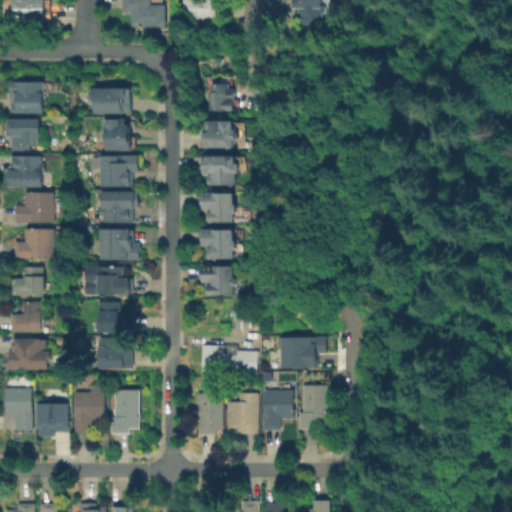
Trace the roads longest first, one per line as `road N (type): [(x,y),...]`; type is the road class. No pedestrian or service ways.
road 1 (residential): [(350,463),(336,470),(0,469)]
road 2 (residential): [(170,277),(171,511)]
road 3 (residential): [(0,50),(144,53),(161,64)]
road 4 (residential): [(352,307),(350,463)]
road 5 (residential): [(170,122),(170,277)]
